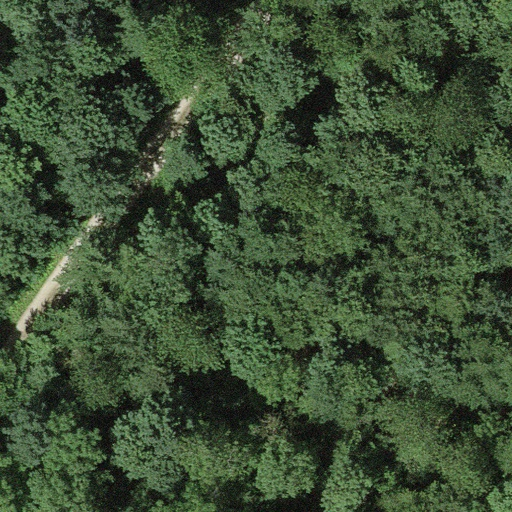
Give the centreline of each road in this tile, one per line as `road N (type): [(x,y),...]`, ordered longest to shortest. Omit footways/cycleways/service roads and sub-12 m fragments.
road 1 (track): [(83,235),(194,204),(306,115),(511,34)]
road 2 (track): [(264,0),(83,235),(0,364)]
